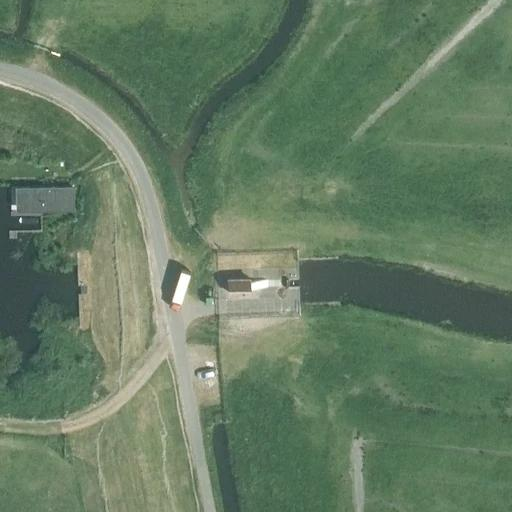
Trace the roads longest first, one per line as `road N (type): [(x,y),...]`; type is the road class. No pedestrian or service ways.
road 1 (unclassified): [(0,70),(37,80),(100,119),(145,189),(206,511)]
road 2 (track): [(176,331),(137,382),(97,416),(68,426),(0,425)]
